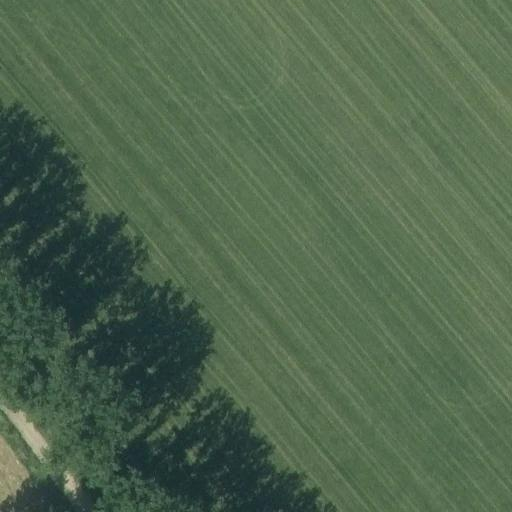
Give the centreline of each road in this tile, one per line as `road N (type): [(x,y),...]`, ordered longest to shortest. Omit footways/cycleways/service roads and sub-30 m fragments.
road 1 (track): [(144,511),(0,321)]
road 2 (track): [(86,511),(0,394)]
